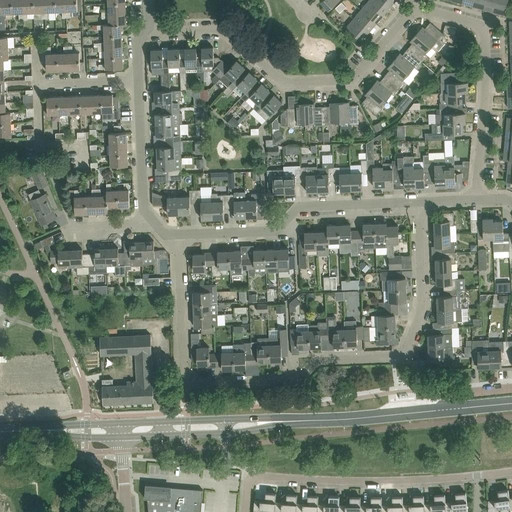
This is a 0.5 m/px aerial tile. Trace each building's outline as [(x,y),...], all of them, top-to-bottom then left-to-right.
[(0,0),(1,10),(0,9),(0,29),(6,29),(6,18),(5,13),(11,13),(12,13),(11,0),(0,0)] [(20,19),(24,19),(22,0),(11,0),(12,13),(20,13),(20,19)] [(28,12),(34,12),(33,0),(22,0),(24,19),(28,19),(28,12)] [(44,0),(33,0),(34,12),(41,12),(41,18),(45,18),(44,0)] [(56,11),(55,0),(44,0),(45,18),(49,18),(49,11),(56,11)] [(67,17),(66,0),(55,0),(56,11),(62,11),(63,18),(67,17)] [(66,0),(67,17),(71,17),(71,10),(78,10),(78,3),(77,0),(66,0)] [(322,0),(321,1),(329,10),(339,0),(322,0)] [(392,5),(385,0),(369,0),(369,1),(384,14),(392,5)] [(474,0),(473,6),(483,9),(485,0),(474,0)] [(485,0),(483,9),(493,12),(496,0),(485,0)] [(496,0),(493,12),(504,15),(508,0),(496,0)] [(361,10),(377,23),(384,14),(369,1),(361,10)] [(126,13),(126,2),(108,3),(108,10),(102,10),(102,14),(126,13)] [(369,32),(377,23),(361,10),(354,19),(369,32)] [(126,13),(102,14),(102,18),(109,18),(109,24),(109,25),(122,25),(127,24),(126,13)] [(362,41),(369,32),(354,19),(346,27),(362,41)] [(423,27),(417,34),(437,52),(445,43),(441,39),(445,35),(430,22),(425,29),(423,27)] [(122,35),(122,25),(109,25),(109,24),(103,24),(103,25),(97,25),(98,29),(104,29),(104,36),(122,35)] [(455,36),(457,28),(445,25),(444,31),(455,36)] [(426,53),(431,47),(437,52),(417,34),(410,41),(413,43),(407,49),(422,61),(428,54),(426,53)] [(104,42),(98,43),(99,47),(123,46),(122,35),(104,36),(104,42)] [(0,36),(0,47),(9,47),(8,36),(1,36),(0,36)] [(453,53),(455,45),(449,44),(447,52),(453,53)] [(68,46),(69,70),(80,69),(80,52),(72,52),(72,45),(68,46)] [(47,71),(58,70),(58,53),(51,53),(51,46),(47,47),(47,53),(47,71)] [(58,70),(69,70),(68,46),(64,46),(64,52),(58,53),(58,70)] [(123,57),(123,46),(99,47),(97,47),(98,51),(104,50),(105,58),(123,57)] [(0,58),(9,58),(9,47),(0,47),(0,58)] [(203,71),(213,70),(214,68),(222,60),(219,57),(214,57),(214,47),(202,47),(202,57),(203,65),(203,71)] [(168,49),(169,59),(169,66),(180,66),(181,89),(187,89),(186,72),(186,65),(186,58),(180,58),(180,48),(168,49)] [(186,65),(186,72),(197,71),(198,72),(203,71),(203,65),(202,57),(197,58),(197,48),(185,48),(186,58),(186,65)] [(152,67),(163,66),(164,73),(169,72),(169,66),(169,59),(163,59),(163,49),(151,50),(152,67)] [(400,53),(394,60),(409,73),(414,67),(416,68),(422,61),(407,49),(402,55),(400,53)] [(438,62),(443,65),(444,64),(447,60),(442,56),(438,62)] [(123,68),(123,57),(105,58),(105,64),(99,64),(99,68),(106,68),(123,68)] [(0,69),(5,69),(4,59),(9,59),(9,58),(0,58),(0,69)] [(217,73),(217,74),(213,78),(214,84),(220,78),(228,86),(224,91),(233,80),(234,80),(239,75),(245,68),(237,60),(230,67),(226,64),(222,60),(214,68),(213,70),(217,73)] [(409,73),(394,60),(388,68),(390,70),(385,76),(400,88),(405,81),(404,80),(409,73)] [(233,89),(242,96),(246,92),(258,79),(249,71),(242,79),(239,75),(245,68),(239,75),(234,80),(233,80),(224,91),(228,95),(233,89)] [(457,72),(447,73),(448,82),(441,83),(441,92),(449,92),(449,94),(457,94),(457,89),(466,89),(466,92),(468,92),(468,82),(457,82),(457,72)] [(424,84),(430,76),(427,74),(421,81),(424,84)] [(378,80),(372,87),(387,100),(392,93),(394,95),(400,88),(385,76),(380,82),(378,80)] [(250,96),(258,103),(263,98),(270,91),(262,83),(255,90),(251,87),(258,79),(246,92),(242,96),(246,100),(250,96)] [(170,81),(161,82),(162,91),(170,90),(170,81)] [(362,102),(370,109),(377,115),(383,108),(381,106),(387,100),(372,87),(365,94),(368,96),(362,102)] [(406,92),(413,98),(417,93),(410,87),(406,92)] [(440,94),(440,108),(453,107),(453,102),(466,102),(466,92),(468,92),(466,92),(466,89),(457,89),(457,94),(449,94),(449,92),(441,92),(441,93),(440,94)] [(179,107),(179,101),(179,98),(181,98),(181,90),(170,90),(162,91),(155,91),(155,102),(165,102),(166,107),(179,107)] [(102,95),(103,112),(103,118),(121,117),(120,111),(114,111),(113,94),(102,95)] [(258,112),(267,120),(283,102),(274,94),(267,102),(263,98),(258,103),(254,108),(258,112)] [(399,104),(405,109),(413,99),(412,99),(407,94),(399,104)] [(69,96),(70,113),(81,113),(80,95),(69,96)] [(91,95),(80,95),(81,113),(92,112),(91,95)] [(92,112),(102,112),(103,112),(102,95),(91,95),(92,112)] [(48,114),(59,114),(58,96),(47,97),(48,114)] [(59,114),(70,113),(69,96),(58,96),(59,114)] [(332,122),(341,122),(340,102),(330,103),(330,106),(323,106),(323,125),(332,125),(332,122)] [(340,102),(341,122),(341,128),(351,128),(352,126),(352,124),(359,124),(358,115),(358,105),(349,105),(349,102),(340,102)] [(305,104),(306,123),(314,123),(314,125),(323,125),(323,106),(315,106),(315,103),(305,104)] [(297,124),(306,123),(305,104),(296,104),(296,107),(287,108),(287,109),(285,109),(281,114),(281,125),(288,125),(288,127),(298,126),(297,124)] [(156,124),(183,124),(182,113),(179,113),(179,107),(166,107),(166,113),(156,113),(156,124)] [(446,123),(446,126),(455,125),(455,120),(463,120),(463,123),(466,123),(465,113),(455,113),(453,113),(453,108),(453,107),(440,108),(440,113),(435,113),(435,114),(436,123),(446,123)] [(0,124),(12,124),(11,112),(6,112),(6,113),(0,113),(0,124)] [(238,121),(233,116),(228,122),(235,128),(240,123),(238,121)] [(455,120),(455,125),(446,126),(446,123),(436,123),(436,124),(432,124),(432,132),(425,133),(426,140),(445,139),(444,133),(454,133),(464,133),(463,123),(466,123),(463,123),(463,120),(455,120)] [(373,125),(376,132),(384,128),(381,121),(373,125)] [(12,124),(0,124),(0,134),(12,134),(12,124)] [(167,135),(167,141),(181,140),(180,124),(183,124),(156,124),(157,136),(167,135)] [(280,129),(273,133),(273,139),(275,139),(283,134),(280,130),(280,129)] [(110,133),(110,144),(128,143),(127,132),(110,133)] [(374,159),(374,141),(373,138),(366,143),(367,159),(367,165),(373,165),(373,159),(374,159)] [(181,140),(167,141),(167,146),(157,147),(158,158),(181,157),(181,147),(175,148),(174,146),(181,146),(181,140)] [(128,154),(128,143),(110,144),(111,155),(128,154)] [(273,144),(266,144),(267,147),(268,147),(268,154),(279,154),(279,148),(279,146),(273,146),(273,144)] [(323,161),(333,161),(333,153),(323,154),(323,161)] [(128,165),(128,154),(111,155),(111,166),(128,165)] [(423,155),(423,161),(414,161),(414,168),(412,168),(412,176),(417,176),(417,184),(414,185),(414,187),(425,187),(424,172),(430,172),(429,159),(429,154),(423,155)] [(404,171),(404,175),(405,185),(414,185),(417,184),(417,176),(412,176),(412,168),(414,168),(414,161),(414,157),(404,157),(404,156),(398,157),(398,160),(399,178),(399,171),(404,171)] [(448,156),(445,156),(445,158),(445,164),(445,167),(443,167),(443,175),(448,175),(448,183),(445,183),(445,184),(445,186),(456,186),(455,180),(462,180),(462,174),(469,174),(470,162),(462,162),(462,166),(455,166),(455,161),(448,156)] [(181,157),(158,158),(158,169),(168,169),(168,174),(182,174),(181,157)] [(445,164),(445,158),(429,159),(430,172),(435,172),(436,184),(445,184),(445,183),(448,183),(448,175),(443,175),(443,167),(445,167),(445,164)] [(362,173),(367,173),(367,159),(361,160),(362,172),(351,172),(352,190),(363,189),(362,173)] [(393,163),(383,163),(384,169),(381,169),(381,177),(386,177),(386,186),(383,186),(384,189),(394,188),(393,178),(399,178),(398,160),(393,160),(393,163)] [(323,168),(317,168),(318,191),(329,191),(329,181),(335,181),(334,167),(334,162),(323,163),(323,168)] [(374,187),(383,186),(386,186),(386,177),(381,177),(381,169),(384,169),(383,163),(383,166),(373,167),(374,187)] [(318,191),(317,168),(317,166),(301,167),(301,169),(301,182),(307,182),(307,192),(318,191)] [(334,167),(335,181),(340,180),(340,190),(352,190),(351,172),(340,173),(340,167),(334,167)] [(285,192),(284,175),(284,169),(268,170),(267,170),(268,183),(273,183),(274,193),(285,192)] [(301,169),(295,169),(295,175),(284,175),(285,192),(296,192),(296,182),(301,182),(301,169)] [(42,170),(34,174),(40,187),(48,184),(42,170)] [(33,172),(25,175),(31,191),(39,188),(33,172)] [(125,189),(119,189),(119,207),(130,206),(129,189),(129,182),(124,183),(125,189)] [(109,207),(119,207),(119,189),(112,190),(111,183),(107,183),(107,190),(107,195),(108,195),(109,207)] [(109,212),(109,207),(108,195),(107,195),(101,195),(101,188),(97,189),(98,213),(109,212)] [(46,193),(42,195),(39,189),(28,194),(34,207),(35,206),(42,224),(56,217),(46,193)] [(79,196),(79,189),(75,189),(75,196),(75,214),(87,213),(86,196),(79,196)] [(87,213),(98,213),(97,189),(96,189),(92,189),(92,196),(86,196),(87,213)] [(190,196),(179,196),(180,214),(191,213),(190,204),(196,204),(195,189),(190,190),(190,196)] [(202,219),(213,218),(212,193),(212,194),(201,195),(201,189),(195,189),(196,204),(201,204),(202,219)] [(235,194),(229,194),(229,208),(235,208),(235,218),(246,217),(245,192),(234,192),(235,194)] [(262,193),(256,193),(251,193),(252,199),(246,200),(246,192),(245,192),(246,217),(257,217),(257,207),(263,206),(262,193)] [(224,208),(229,208),(229,194),(223,194),(218,194),(218,193),(212,193),(213,218),(224,218),(224,208)] [(168,214),(180,214),(179,196),(168,197),(168,214)] [(483,219),(483,226),(483,238),(493,238),(496,238),(496,229),(491,229),(491,221),(493,221),(493,218),(483,219)] [(451,225),(454,225),(454,220),(434,221),(435,234),(451,233),(451,225)] [(494,251),(509,251),(510,250),(510,243),(510,242),(509,232),(503,232),(503,230),(503,220),(493,221),(491,221),(491,229),(496,229),(496,238),(493,238),(493,240),(494,251)] [(364,230),(358,231),(359,244),(358,244),(358,249),(365,249),(365,248),(376,247),(375,223),(364,224),(364,230)] [(376,247),(383,247),(387,247),(387,240),(387,226),(387,223),(375,223),(376,247)] [(340,225),(340,242),(352,241),(352,244),(358,244),(359,244),(358,231),(351,231),(351,224),(340,225)] [(328,242),(329,242),(329,248),(340,247),(340,242),(340,225),(328,225),(328,231),(328,242)] [(389,256),(389,262),(404,262),(404,256),(402,256),(402,255),(394,256),(394,245),(398,245),(398,242),(399,242),(398,225),(387,226),(387,240),(387,247),(388,256),(389,256)] [(317,232),(318,248),(317,248),(317,256),(318,256),(330,255),(329,248),(329,242),(328,242),(328,231),(317,232)] [(308,249),(317,248),(318,248),(317,232),(305,232),(306,243),(299,244),(300,267),(307,267),(306,255),(308,255),(308,249)] [(442,246),(442,252),(455,251),(455,242),(451,242),(451,233),(435,234),(435,246),(442,246)] [(71,266),(71,249),(59,250),(52,250),(49,244),(55,241),(53,235),(41,240),(43,246),(45,245),(48,254),(51,254),(51,263),(59,263),(59,267),(71,266)] [(143,257),(150,257),(160,257),(160,250),(154,250),(154,240),(142,241),(143,257)] [(125,265),(131,264),(143,264),(143,257),(142,241),(130,241),(131,252),(125,252),(125,265)] [(125,265),(125,252),(119,252),(118,247),(107,248),(107,265),(116,264),(116,276),(126,275),(125,270),(125,265)] [(89,253),(90,274),(102,273),(107,273),(107,265),(107,248),(95,248),(95,253),(89,253)] [(277,249),(278,272),(278,271),(290,271),(290,267),(296,267),(295,255),(289,255),(289,248),(277,249)] [(71,266),(77,266),(77,274),(90,274),(89,253),(83,254),(83,249),(71,249),(71,266)] [(256,273),(267,273),(266,249),(254,250),(254,256),(248,257),(248,268),(249,276),(256,275),(256,273)] [(267,273),(278,272),(277,249),(266,249),(267,273)] [(478,250),(479,269),(487,269),(486,249),(478,250)] [(230,251),(231,275),(243,274),(242,269),(248,268),(248,257),(242,257),(242,250),(230,251)] [(218,252),(211,252),(211,265),(212,265),(212,276),(221,275),(220,267),(230,267),(231,275),(230,251),(218,251),(218,252)] [(455,251),(442,252),(443,258),(436,258),(436,271),(453,270),(452,262),(456,261),(455,251)] [(211,265),(211,252),(205,253),(205,254),(194,254),(194,271),(205,270),(205,265),(211,265)] [(359,266),(366,272),(371,267),(364,261),(359,266)] [(457,289),(465,289),(464,277),(453,278),(453,270),(436,271),(437,284),(444,284),(444,289),(457,289)] [(383,290),(389,290),(406,289),(406,277),(403,278),(402,271),(392,272),(380,272),(380,280),(383,280),(383,290)] [(144,285),(160,284),(160,277),(149,278),(149,273),(143,273),(144,285)] [(359,279),(342,280),(342,289),(360,288),(359,279)] [(200,291),(194,292),(194,303),(211,303),(218,303),(217,291),(213,291),(213,285),(200,285),(200,291)] [(406,289),(389,290),(389,301),(384,301),(385,308),(398,307),(398,301),(406,301),(406,289)] [(454,300),(458,300),(457,289),(444,289),(444,296),(437,296),(438,308),(454,308),(454,300)] [(290,311),(296,311),(296,305),(301,302),(296,297),(290,303),(290,311)] [(218,314),(218,303),(211,303),(194,303),(195,315),(218,314)] [(258,312),(268,312),(268,303),(258,303),(258,312)] [(398,307),(385,308),(375,308),(375,315),(379,315),(379,326),(395,325),(395,314),(398,314),(398,307)] [(459,326),(458,321),(462,321),(462,307),(454,308),(438,308),(438,322),(445,322),(445,327),(449,327),(452,327),(459,326)] [(215,332),(215,326),(218,326),(218,314),(195,315),(195,326),(202,326),(202,332),(215,332)] [(334,346),(346,345),(346,328),(339,328),(339,326),(337,326),(337,316),(327,316),(327,318),(328,339),(334,339),(334,346)] [(328,339),(327,318),(327,321),(318,321),(318,324),(310,324),(311,347),(322,346),(321,340),(328,339)] [(310,324),(309,324),(298,324),(298,327),(291,328),(292,341),(298,341),(298,347),(311,347),(310,324)] [(357,338),(364,338),(363,327),(363,325),(357,325),(357,328),(346,328),(346,345),(358,345),(357,338)] [(395,325),(379,326),(380,337),(377,337),(377,344),(390,344),(389,337),(396,337),(395,325)] [(428,334),(429,346),(453,345),(452,327),(449,327),(445,327),(445,328),(435,328),(435,334),(428,334)] [(281,328),(281,337),(270,338),(271,361),(282,361),(282,356),(288,355),(287,328),(281,328)] [(104,404),(154,401),(151,334),(100,336),(101,354),(136,353),(137,381),(128,381),(128,385),(113,385),(113,379),(102,379),(104,404)] [(209,347),(207,347),(198,347),(198,341),(200,342),(200,337),(192,337),(192,361),(198,361),(198,364),(210,363),(210,366),(216,366),(216,353),(209,353),(209,347)] [(257,342),(252,342),(253,365),(259,364),(259,361),(271,361),(270,338),(257,338),(257,342)] [(472,346),(472,360),(472,361),(478,360),(478,367),(491,367),(490,349),(489,349),(489,339),(473,340),(472,346)] [(490,349),(491,367),(497,366),(497,369),(498,369),(509,369),(507,341),(495,341),(496,349),(490,349)] [(253,365),(252,342),(244,342),(244,344),(234,344),(234,351),(234,352),(235,368),(246,368),(246,365),(253,365)] [(448,365),(448,355),(453,355),(453,345),(429,346),(429,360),(436,360),(436,366),(448,365)] [(235,368),(234,352),(222,352),(222,353),(216,353),(216,366),(223,366),(223,369),(235,368)] [(63,372),(65,377),(72,375),(70,369),(63,372)] [(201,511),(203,489),(186,488),(186,491),(171,489),(171,487),(147,485),(147,484),(146,484),(145,498),(148,498),(149,511),(201,511)] [(488,500),(488,511),(511,511),(511,510),(508,489),(498,491),(499,498),(488,500)] [(265,500),(255,499),(253,511),(274,511),(276,501),(276,493),(266,492),(265,500)] [(446,502),(446,511),(467,511),(467,501),(466,492),(456,493),(456,501),(446,502)] [(296,511),(297,502),(297,494),(287,494),(287,501),(276,501),(274,511),(296,511)] [(446,511),(446,502),(445,494),(435,495),(435,502),(424,503),(424,511),(446,511)] [(317,511),(318,503),(319,495),(308,495),(308,503),(297,502),(296,511),(317,511)] [(424,511),(424,503),(424,495),(414,496),(414,503),(403,504),(403,511),(424,511)] [(339,511),(339,504),(340,496),(329,496),(329,504),(318,503),(317,511),(339,511)] [(339,504),(339,511),(360,511),(361,504),(361,496),(350,496),(350,504),(339,504)] [(361,504),(360,511),(381,511),(382,504),(382,496),(371,496),(371,504),(361,504)] [(403,511),(403,504),(403,496),(393,496),(393,504),(382,504),(381,511),(403,511)]
